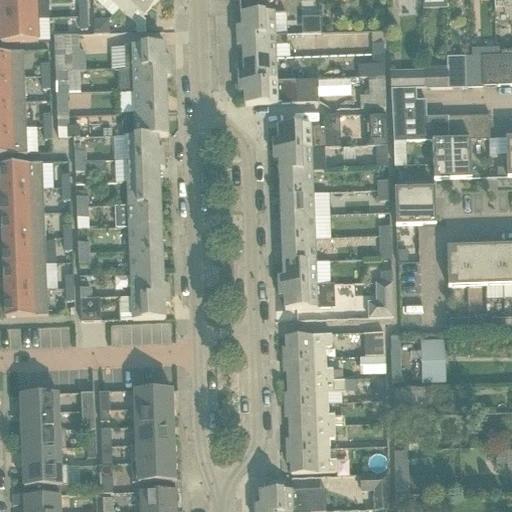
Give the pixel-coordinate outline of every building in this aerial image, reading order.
[(35,0),(0,0),(0,22),(37,21),(35,0)] [(107,0),(118,10),(127,0),(107,0)] [(127,0),(118,10),(136,26),(136,35),(146,34),(145,22),(142,19),(159,0),(127,0)] [(80,19),(87,19),(87,6),(79,6),(80,19)] [(285,13),(274,14),(241,15),(242,29),(236,29),(237,39),(275,38),(286,37),(285,13)] [(320,35),(319,18),(302,19),(303,35),(320,35)] [(87,19),(80,19),(80,32),(88,32),(87,19)] [(0,22),(0,23),(1,44),(37,43),(37,21),(0,22)] [(93,21),(94,31),(92,31),(92,36),(94,36),(109,21),(93,21)] [(109,36),(109,21),(94,36),(109,36)] [(55,73),(66,73),(72,73),(71,51),(78,51),(78,37),(54,38),(55,73)] [(286,37),(275,38),(237,39),(237,48),(242,48),(243,61),(275,60),(275,47),(286,46),(286,37)] [(164,46),(132,47),(123,47),(124,70),(133,70),(133,71),(171,69),(170,59),(165,59),(164,46)] [(373,56),(383,56),(383,46),(372,46),(373,56)] [(0,80),(24,79),(23,53),(0,54),(0,80)] [(373,56),(373,66),(358,67),(358,80),(369,79),(384,79),(383,56),(373,56)] [(511,57),(496,58),(498,87),(511,86),(511,57)] [(498,87),(496,58),(481,58),(482,88),(498,87)] [(447,69),(448,90),(465,89),(464,59),(446,60),(447,69)] [(275,60),(243,61),(243,74),(238,74),(239,84),(276,82),(275,60)] [(42,79),(49,78),(49,65),(41,66),(42,79)] [(171,69),(133,71),(134,93),(166,92),(166,79),(171,79),(171,69)] [(448,90),(447,69),(424,70),(424,73),(425,73),(426,90),(448,90)] [(67,96),(66,73),(55,73),(56,96),(67,96)] [(425,73),(424,73),(390,75),(391,92),(426,90),(425,73)] [(49,78),(42,79),(42,92),(50,91),(49,78)] [(24,79),(0,80),(0,105),(25,105),(24,79)] [(384,79),(369,79),(369,97),(360,97),(360,111),(385,110),(384,79)] [(276,82),(239,84),(239,94),(244,94),(245,107),(295,105),(294,82),(276,82)] [(167,115),(166,92),(134,93),(135,116),(167,115)] [(416,103),(416,92),(391,93),(393,144),(428,143),(427,119),(425,119),(425,103),(416,103)] [(67,96),(56,96),(57,119),(68,118),(67,96)] [(25,105),(0,105),(0,130),(26,130),(25,105)] [(167,115),(135,116),(135,138),(125,138),(126,139),(168,138),(167,115)] [(44,129),(51,129),(51,116),(43,116),(44,129)] [(476,117),(477,141),(491,141),(490,116),(476,117)] [(462,117),(447,118),(448,142),(463,142),(462,117)] [(476,117),(462,117),(463,142),(477,141),(476,117)] [(68,118),(57,119),(58,140),(68,140),(67,129),(68,129),(68,118)] [(447,118),(427,119),(428,143),(448,142),(447,118)] [(322,141),(311,141),(310,127),(278,128),(278,142),(273,142),(273,152),(311,151),(311,150),(322,150),(322,141)] [(386,128),(366,129),(367,148),(376,148),(387,148),(386,128)] [(51,129),(44,129),(44,142),(52,142),(51,129)] [(26,130),(0,130),(0,156),(27,156),(26,130)] [(168,138),(126,139),(126,162),(164,161),(164,151),(158,151),(158,139),(168,138)] [(452,182),(451,142),(432,143),(434,183),(452,182)] [(452,182),(462,182),(471,182),(470,142),(451,142),(452,182)] [(387,148),(376,148),(376,158),(387,158),(387,148)] [(311,151),(273,152),(273,161),(279,161),(279,175),(312,173),(311,151)] [(75,164),(86,163),(85,153),(74,154),(75,164)] [(164,161),(126,162),(127,185),(160,183),(159,170),(165,170),(164,161)] [(75,174),(86,174),(86,163),(75,164),(75,174)] [(0,166),(0,177),(1,192),(43,191),(42,165),(0,166)] [(507,169),(497,170),(497,180),(507,179),(507,169)] [(313,196),(312,173),(279,175),(280,197),(313,196)] [(62,190),(69,190),(69,177),(61,177),(62,190)] [(160,206),(160,183),(127,185),(128,207),(160,206)] [(378,193),(388,193),(388,183),(377,183),(378,193)] [(69,190),(62,190),(62,203),(70,203),(69,190)] [(435,209),(435,200),(434,190),(394,192),(395,210),(435,209)] [(1,192),(2,218),(44,216),(43,191),(1,192)] [(388,193),(378,193),(378,204),(389,203),(388,193)] [(313,196),(280,197),(281,220),(313,219),(313,196)] [(76,209),(87,209),(87,199),(76,199),(76,209)] [(161,229),(160,206),(128,207),(129,230),(161,229)] [(87,209),(76,209),(77,219),(88,219),(87,209)] [(435,209),(395,210),(396,229),(436,228),(435,209)] [(44,216),(2,218),(2,243),(45,241),(44,216)] [(313,219),(281,220),(282,243),(314,241),(313,219)] [(64,240),(71,240),(71,227),(63,227),(64,240)] [(379,239),(390,239),(390,228),(379,229),(379,239)] [(162,251),(161,229),(129,230),(130,253),(162,251)] [(390,239),(379,239),(380,262),(391,261),(391,249),(390,239)] [(72,253),(71,240),(64,240),(64,253),(72,253)] [(45,241),(2,243),(3,268),(46,266),(45,241)] [(314,241),(282,243),(283,265),(315,264),(314,241)] [(78,255),(89,255),(89,244),(78,245),(78,255)] [(511,247),(510,248),(502,248),(503,288),(511,287),(511,247)] [(484,248),(474,249),(466,249),(467,289),(485,288),(484,248)] [(502,248),(493,248),(484,248),(485,288),(503,288),(502,248)] [(466,249),(457,249),(447,250),(448,290),(467,289),(466,249)] [(163,274),(162,251),(130,253),(131,275),(163,274)] [(407,252),(398,252),(398,264),(408,264),(407,252)] [(89,255),(78,255),(79,265),(89,265),(89,255)] [(315,264),(283,265),(283,278),(278,279),(278,288),(316,287),(315,264)] [(3,268),(4,293),(47,292),(46,266),(3,268)] [(163,274),(131,275),(132,298),(169,298),(169,287),(164,288),(163,274)] [(392,284),(391,274),(381,274),(381,285),(392,284)] [(66,291),(73,290),(73,277),(65,278),(66,291)] [(369,321),(393,320),(391,286),(375,287),(376,305),(368,305),(369,321)] [(316,287),(278,288),(279,298),(284,298),(285,312),(333,310),(332,287),(316,287)] [(74,303),(73,290),(66,291),(66,304),(74,303)] [(80,301),(91,300),(90,290),(80,290),(80,301)] [(4,293),(5,319),(48,318),(47,292),(4,293)] [(132,298),(119,299),(120,322),(165,321),(164,307),(170,307),(169,298),(132,298)] [(100,300),(91,300),(80,301),(81,324),(101,323),(100,300)] [(486,316),(473,317),(474,329),(486,328),(486,316)] [(456,330),(468,329),(468,320),(456,321),(456,330)] [(504,328),(504,320),(491,320),(491,328),(504,328)] [(383,335),(364,335),(365,359),(369,359),(383,358),(383,335)] [(283,362),(326,361),(326,349),(332,349),(331,337),(286,338),(286,350),(282,350),(283,362)] [(443,342),(420,343),(421,386),(445,385),(443,342)] [(383,358),(369,359),(369,374),(384,373),(383,358)] [(326,371),(326,361),(283,362),(283,374),(287,374),(287,385),(333,383),(332,371),(326,371)] [(384,381),(374,381),(374,398),(385,398),(384,381)] [(333,383),(287,385),(288,395),(284,395),(285,407),(328,406),(327,395),(344,394),(344,383),(333,383)] [(135,412),(172,411),(171,392),(134,393),(135,412)] [(394,420),(428,419),(427,392),(393,393),(394,420)] [(109,394),(99,395),(99,414),(108,413),(110,413),(109,394)] [(93,395),(80,395),(81,414),(93,414),(93,395)] [(20,398),(21,416),(59,415),(58,396),(20,398)] [(328,406),(285,407),(285,419),(289,419),(289,430),(335,428),(334,416),(328,417),(328,406)] [(173,429),(172,411),(135,412),(135,430),(173,429)] [(100,424),(109,424),(108,413),(99,414),(100,424)] [(93,414),(81,414),(82,432),(94,432),(93,414)] [(21,416),(22,434),(59,433),(59,432),(59,415),(21,416)] [(335,428),(289,430),(289,441),(286,441),(286,453),(329,451),(329,441),(335,440),(335,428)] [(173,429),(135,430),(136,447),(136,448),(174,446),(173,429)] [(59,433),(22,434),(22,452),(60,451),(60,452),(66,452),(65,432),(59,432),(59,433)] [(111,438),(101,438),(101,449),(111,449),(111,438)] [(86,450),(95,449),(94,439),(86,439),(86,450)] [(131,466),(137,466),(174,464),(174,446),(136,448),(130,448),(131,466)] [(95,460),(95,449),(86,450),(87,460),(95,460)] [(111,449),(101,449),(102,467),(111,467),(112,467),(111,449)] [(22,452),(23,470),(61,469),(60,452),(60,451),(22,452)] [(329,451),(286,453),(287,465),(290,465),(291,476),(336,475),(336,462),(330,462),(329,451)] [(396,497),(409,496),(407,453),(394,454),(396,497)] [(175,483),(174,464),(137,466),(138,485),(175,483)] [(99,468),(99,482),(112,481),(111,467),(102,467),(99,468)] [(23,470),(24,489),(67,488),(67,469),(61,469),(23,470)] [(388,477),(385,477),(361,477),(362,493),(374,493),(374,511),(386,511),(389,511),(388,477)] [(254,511),(309,511),(309,492),(259,493),(260,507),(255,507),(254,511)] [(140,511),(176,511),(175,493),(140,494),(140,511)] [(60,511),(60,497),(25,499),(25,496),(12,497),(12,507),(24,507),(24,511),(60,511)] [(409,511),(409,496),(396,497),(396,511),(409,511)] [(102,511),(112,511),(112,500),(102,500),(102,511)]
